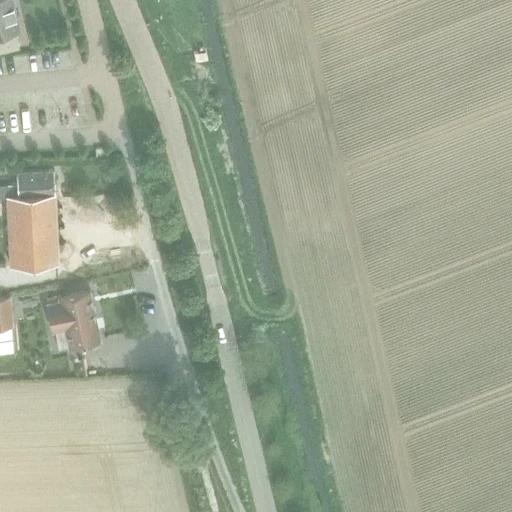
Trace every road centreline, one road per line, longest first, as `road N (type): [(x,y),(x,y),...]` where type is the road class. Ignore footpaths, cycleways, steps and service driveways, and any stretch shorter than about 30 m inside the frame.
road 1 (residential): [(85,0),(150,274),(236,511)]
road 2 (residential): [(209,265),(170,113),(121,0)]
road 3 (unclassified): [(265,511),(209,265)]
